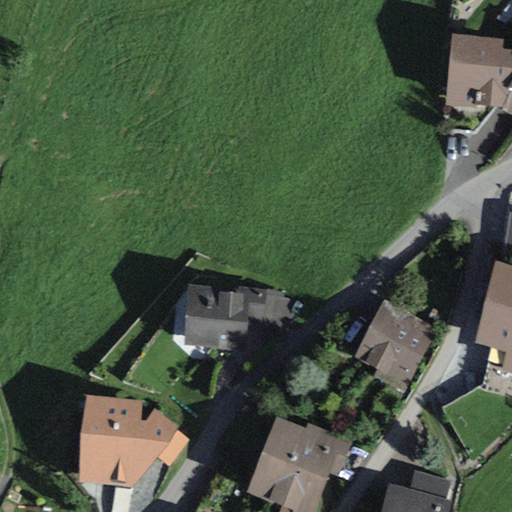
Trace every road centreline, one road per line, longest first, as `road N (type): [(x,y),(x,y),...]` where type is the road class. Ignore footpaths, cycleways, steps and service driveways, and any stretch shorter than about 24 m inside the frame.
road 1 (residential): [(474,193),(429,220),(246,385),(163,511)]
road 2 (residential): [(344,511),(452,342),(485,232),(474,193)]
